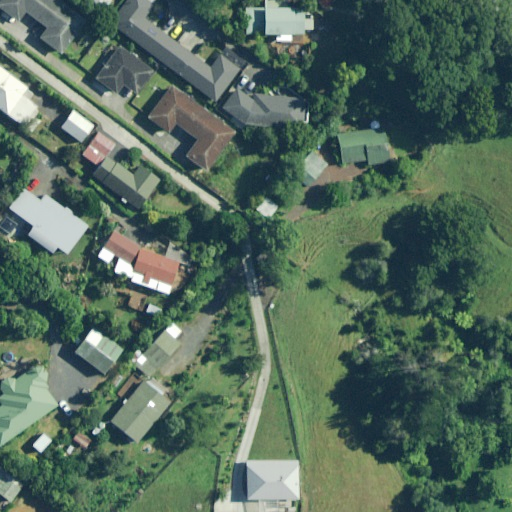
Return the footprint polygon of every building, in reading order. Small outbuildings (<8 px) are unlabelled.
[(84,18),(60,0),(0,0),(0,4),(19,19),(26,9),(47,25),(40,34),(60,49),(84,18)] [(111,1),(108,0),(88,0),(85,5),(100,16),(111,1)] [(154,2),(150,0),(123,0),(108,20),(214,100),(239,67),(220,53),(212,65),(145,14),(154,2)] [(295,5),(245,5),(245,32),(295,33),(295,5)] [(153,67),(119,41),(94,74),(117,91),(124,82),(135,90),(153,67)] [(38,95),(0,65),(0,104),(18,119),(38,95)] [(171,81),(147,114),(167,129),(174,119),(197,136),(183,155),(204,170),(235,129),(171,81)] [(254,97),(236,83),(220,105),(243,121),(301,126),(304,101),(254,97)] [(92,126),(72,111),(60,128),(80,143),(92,126)] [(384,125),(338,133),(343,164),(390,156),(384,125)] [(133,173),(105,152),(89,174),(136,209),(160,177),(141,163),(133,173)] [(327,166),(312,152),(292,174),(307,187),(327,166)] [(27,176),(4,204),(61,250),(84,221),(27,176)] [(278,206),(265,197),(255,210),(267,220),(278,206)] [(138,244),(112,229),(102,245),(128,261),(138,244)] [(180,261),(140,246),(131,271),(171,286),(180,261)] [(144,299),(134,294),(127,306),(137,311),(144,299)] [(161,309),(149,304),(146,313),(158,318),(161,309)] [(161,331),(131,363),(148,379),(168,359),(166,357),(177,345),(172,341),(181,332),(172,323),(163,332),(161,331)] [(121,350),(92,328),(73,353),(102,375),(121,350)] [(0,444),(60,403),(32,363),(0,384),(6,393),(0,396),(0,444)] [(170,400),(143,378),(109,419),(136,441),(170,400)] [(293,459),(239,467),(235,501),(288,507),(293,459)] [(22,484),(0,467),(0,496),(8,503),(22,484)]
